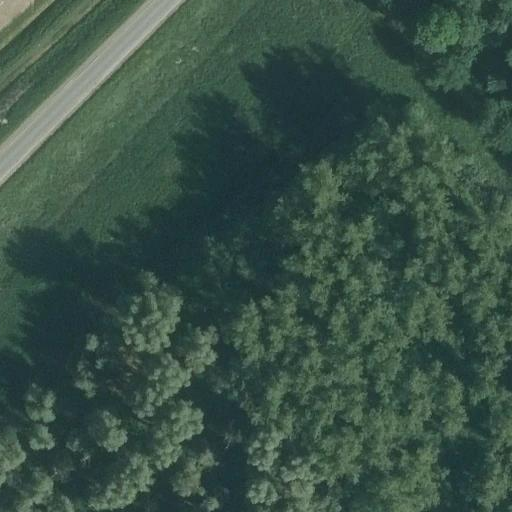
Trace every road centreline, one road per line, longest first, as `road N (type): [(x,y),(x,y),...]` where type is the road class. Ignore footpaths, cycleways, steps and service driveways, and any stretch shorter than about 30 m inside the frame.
road 1 (unclassified): [(0,168),(168,0)]
road 2 (track): [(0,85),(94,0)]
